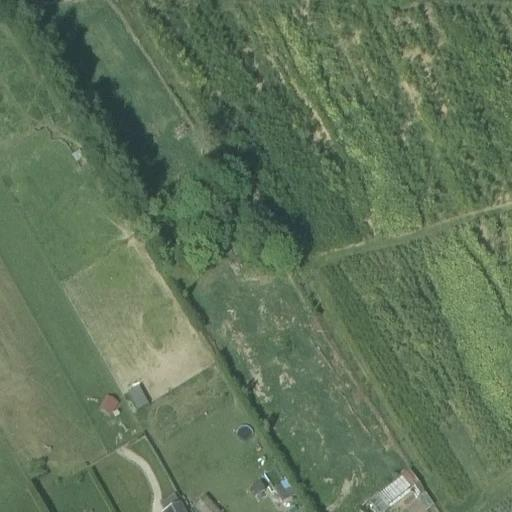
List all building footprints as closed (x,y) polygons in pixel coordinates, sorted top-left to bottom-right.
[(106,399),(99,411),(110,418),(118,406),(106,399)] [(274,493),(282,506),(296,498),(288,484),(274,493)] [(260,485),(249,491),(254,500),(259,497),(265,493),(260,485)] [(183,511),(180,506),(179,506),(174,497),(160,505),(163,511),(183,511)] [(216,511),(205,499),(192,510),(193,511),(216,511)]
